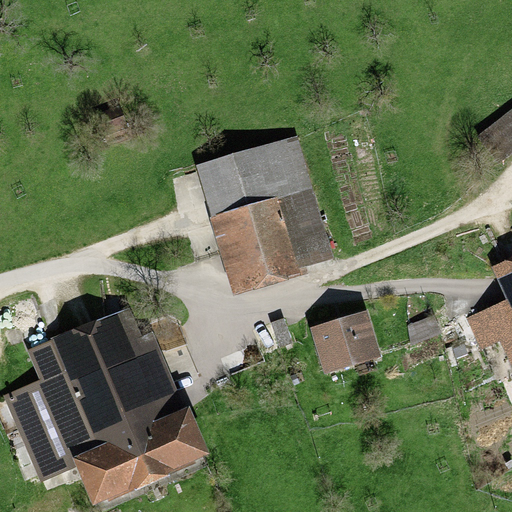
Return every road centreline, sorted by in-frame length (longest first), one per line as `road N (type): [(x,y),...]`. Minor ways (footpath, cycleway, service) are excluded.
road 1 (unclassified): [(0,281),(99,265),(231,300),(511,283)]
road 2 (track): [(511,178),(437,229),(268,296)]
